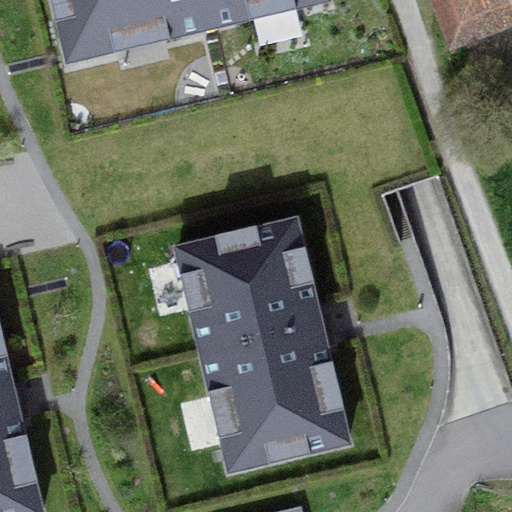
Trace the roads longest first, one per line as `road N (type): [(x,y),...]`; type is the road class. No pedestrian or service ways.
road 1 (track): [(415,0),(511,309)]
road 2 (residential): [(413,511),(480,441),(511,448)]
